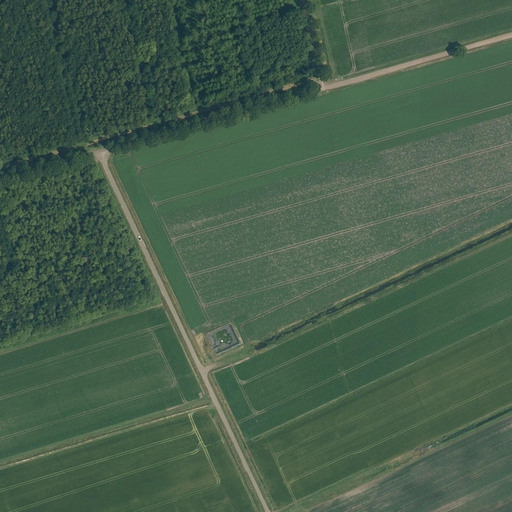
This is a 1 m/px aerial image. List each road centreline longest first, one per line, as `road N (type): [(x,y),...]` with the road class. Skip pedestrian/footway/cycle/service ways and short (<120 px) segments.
road 1 (unclassified): [(266,511),(98,152)]
road 2 (unclassified): [(98,152),(318,90),(302,0)]
road 3 (track): [(0,166),(79,144),(46,0)]
road 4 (track): [(0,469),(216,404)]
road 5 (track): [(212,396),(0,461)]
road 6 (track): [(321,87),(511,35)]
